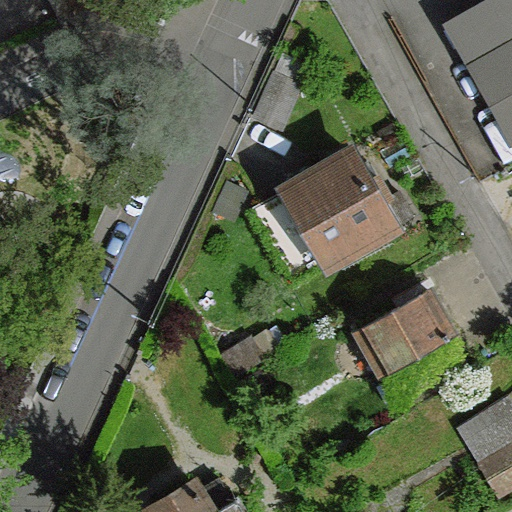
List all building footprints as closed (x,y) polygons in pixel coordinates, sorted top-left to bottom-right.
[(473,60),(511,38),(511,0),(488,0),(452,20),(473,60)] [(511,38),(473,60),(511,132),(511,38)] [(278,71),(257,117),(283,129),(304,83),(278,71)] [(369,181),(353,151),(289,188),(332,262),(394,225),(381,201),(391,195),(380,175),(369,181)] [(332,262),(289,188),(252,209),(294,282),(332,262)] [(400,190),(391,195),(381,201),(394,225),(414,214),(400,190)] [(430,290),(360,329),(385,373),(386,372),(453,334),(455,333),(430,290)] [(453,334),(386,372),(402,401),(470,362),(453,334)] [(264,359),(252,339),(227,354),(238,375),(264,359)] [(511,396),(511,395),(460,426),(483,464),(484,463),(511,446),(511,396)] [(511,446),(484,463),(502,492),(511,486),(511,446)] [(198,483),(155,509),(157,511),(250,511),(240,495),(214,510),(198,483)]
